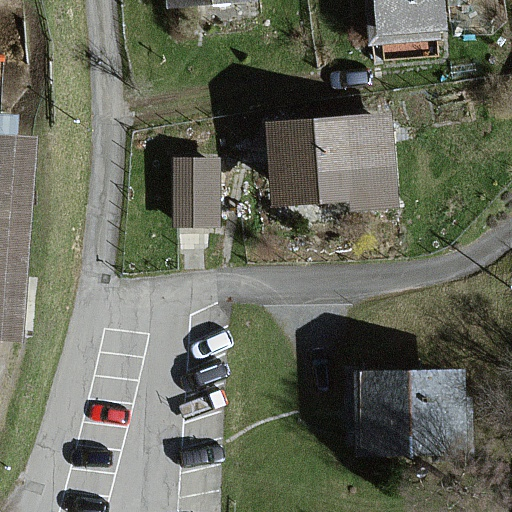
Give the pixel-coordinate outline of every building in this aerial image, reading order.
[(444,36),(441,0),(378,0),(381,40),(444,36)] [(386,120),(282,125),(277,125),(281,206),(390,201),(386,120)] [(15,139),(0,138),(0,327),(1,328),(15,139)] [(217,160),(178,162),(180,220),(219,219),(217,160)] [(467,455),(464,372),(359,375),(362,458),(467,455)]
